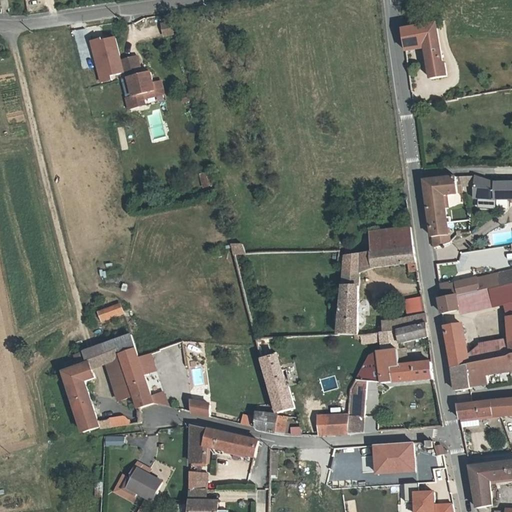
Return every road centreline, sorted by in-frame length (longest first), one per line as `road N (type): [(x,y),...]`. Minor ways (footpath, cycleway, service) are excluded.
road 1 (tertiary): [(390,0),(454,431)]
road 2 (track): [(11,25),(87,341)]
road 3 (residential): [(153,415),(317,443),(454,431)]
road 4 (unclassified): [(177,0),(0,24)]
